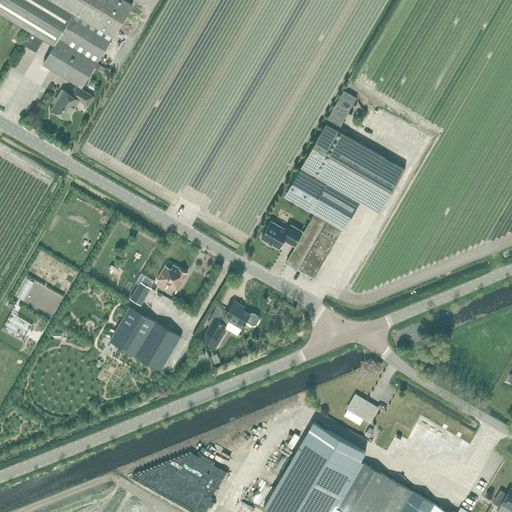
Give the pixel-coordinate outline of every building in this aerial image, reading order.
[(74,13),(52,0),(0,0),(0,12),(31,32),(26,40),(24,39),(22,43),(24,44),(37,51),(44,39),(47,40),(54,46),(74,13)] [(52,0),(74,13),(114,37),(134,5),(126,0),(52,0)] [(182,4),(171,28),(180,32),(192,8),(182,4)] [(98,63),(114,37),(74,13),(54,46),(43,64),(82,88),(95,68),(105,74),(107,69),(98,63)] [(11,41),(13,37),(4,32),(2,36),(11,41)] [(136,116),(172,41),(161,36),(125,110),(136,116)] [(130,59),(138,47),(134,44),(126,56),(130,59)] [(263,146),(291,92),(263,78),(235,131),(263,146)] [(68,119),(79,101),(88,107),(95,96),(76,85),(71,93),(63,89),(57,98),(58,99),(53,110),(68,119)] [(344,91),(329,116),(342,124),(357,99),(344,91)] [(279,156),(307,102),(291,94),(263,148),(279,156)] [(327,123),(285,196),(315,213),(286,263),(314,278),(360,201),(380,213),(405,169),(327,123)] [(191,192),(212,205),(243,153),(221,140),(191,192)] [(160,231),(163,225),(155,221),(139,255),(152,260),(164,233),(160,231)] [(291,225),(288,230),(271,221),(261,238),(279,248),(284,240),(294,245),(302,231),(291,225)] [(365,226),(368,232),(376,228),(373,222),(365,226)] [(106,268),(116,274),(118,270),(112,267),(115,261),(111,259),(106,268)] [(171,268),(166,265),(158,279),(177,290),(187,273),(173,265),(171,268)] [(151,288),(141,282),(140,281),(130,298),(141,305),(151,288)] [(256,324),(260,319),(259,315),(253,312),(249,313),(244,310),(245,307),(235,301),(224,319),(221,322),(214,317),(201,339),(215,346),(229,322),(242,329),(246,321),(247,322),(246,324),(251,327),(252,325),(253,325),(256,324)] [(130,305),(109,341),(161,371),(181,336),(130,305)] [(71,346),(79,332),(76,330),(68,344),(71,346)] [(196,360),(205,357),(203,351),(194,354),(196,360)] [(356,393),(348,407),(371,420),(379,407),(356,393)] [(313,423),(263,509),(269,511),(332,511),(337,504),(350,511),(449,511),(360,461),(365,453),(313,423)] [(419,431),(417,437),(421,439),(418,446),(423,447),(423,446),(434,450),(437,438),(427,435),(427,433),(419,431)] [(286,450),(290,455),(295,449),(291,445),(286,450)] [(456,465),(458,458),(450,455),(447,463),(456,465)] [(214,511),(237,464),(227,459),(202,511),(214,511)] [(241,466),(218,511),(231,511),(251,471),(241,466)] [(248,511),(265,479),(254,474),(234,511),(248,511)] [(511,511),(511,489),(507,496),(500,492),(493,504),(500,508),(502,506),(511,511)]
